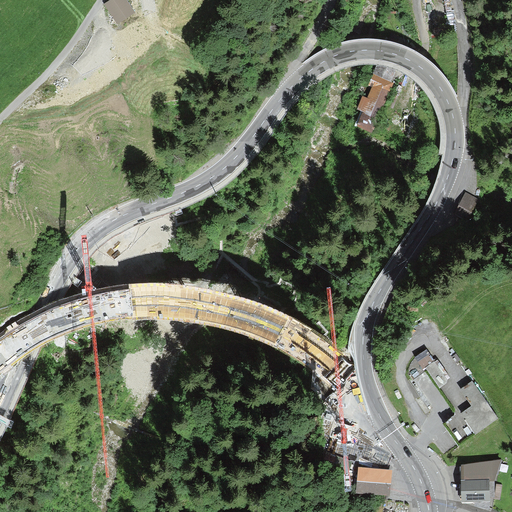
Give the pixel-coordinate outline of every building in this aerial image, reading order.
[(134,11),(127,0),(107,0),(103,3),(116,23),(134,11)] [(373,73),(391,81),(409,41),(391,32),(373,73)] [(372,86),(367,97),(362,95),(356,108),(361,110),(355,123),(373,131),(394,83),(391,81),(373,73),(367,84),(372,86)] [(467,222),(478,200),(465,194),(454,216),(467,222)] [(458,445),(475,433),(498,417),(451,350),(428,366),(462,414),(445,426),(458,445)] [(422,368),(434,360),(429,353),(417,361),(422,368)] [(340,419),(332,441),(342,444),(349,422),(340,419)] [(492,489),(492,473),(498,473),(502,460),(464,465),(465,467),(465,471),(464,471),(465,497),(476,497),(476,504),(489,508),(489,496),(487,496),(487,489),(492,489)] [(390,472),(361,470),(359,490),(388,493),(390,472)]
